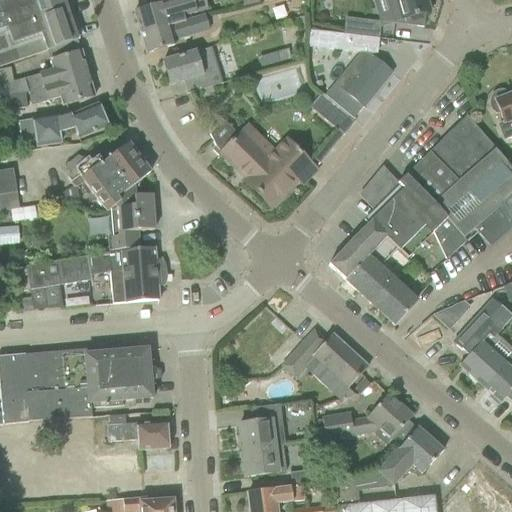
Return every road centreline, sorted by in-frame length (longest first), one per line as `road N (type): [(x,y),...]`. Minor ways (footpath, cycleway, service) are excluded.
road 1 (residential): [(276,266),(139,102),(98,0)]
road 2 (residential): [(511,467),(276,266)]
road 3 (residential): [(276,266),(476,31)]
road 4 (residential): [(0,332),(188,329)]
road 5 (residential): [(198,511),(188,329)]
